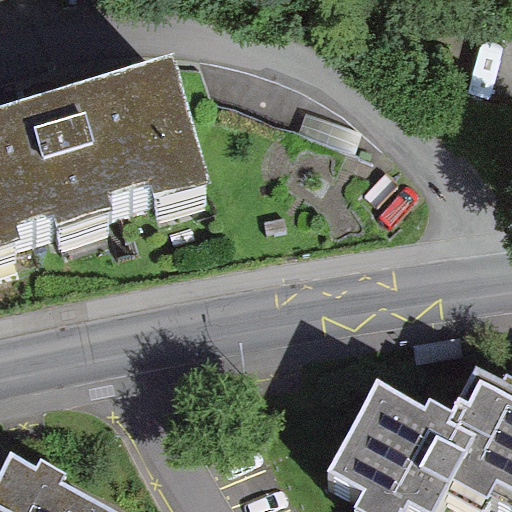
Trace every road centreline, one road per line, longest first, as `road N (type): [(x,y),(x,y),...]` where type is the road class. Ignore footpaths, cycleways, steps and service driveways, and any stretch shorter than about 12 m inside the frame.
road 1 (residential): [(496,281),(476,212),(396,120),(295,59),(202,34),(0,79)]
road 2 (residential): [(496,281),(126,336),(0,364)]
